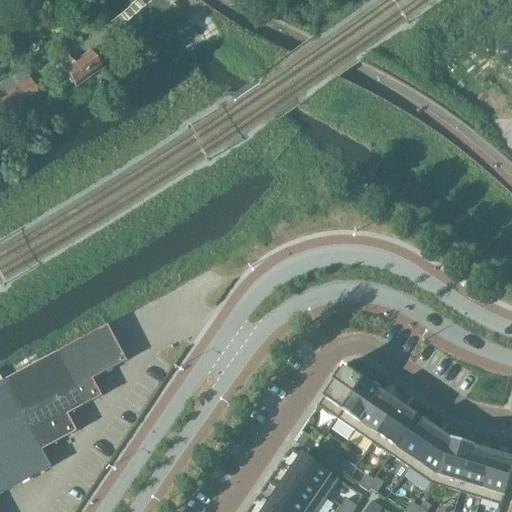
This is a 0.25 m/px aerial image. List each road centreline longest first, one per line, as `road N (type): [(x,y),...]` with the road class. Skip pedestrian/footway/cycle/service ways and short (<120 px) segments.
road 1 (secondary): [(511,332),(403,267),(363,258),(295,266),(247,302),(101,511)]
road 2 (secondary): [(132,511),(237,360),(298,301),(374,294),(511,358)]
road 3 (residential): [(223,511),(342,349),(380,354),(473,415),(511,424)]
